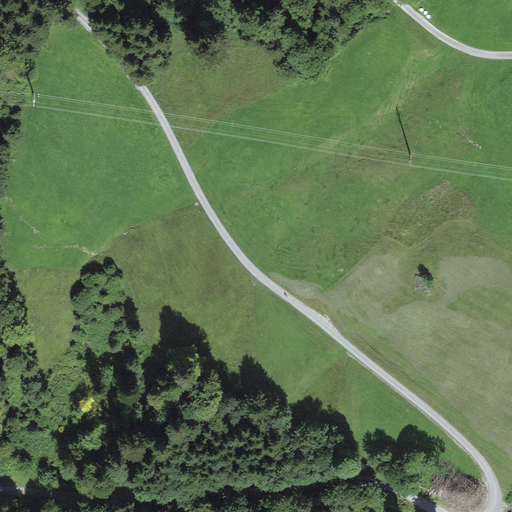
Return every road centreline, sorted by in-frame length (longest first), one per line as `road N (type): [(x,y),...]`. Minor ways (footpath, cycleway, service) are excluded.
road 1 (track): [(489,511),(485,466),(251,270),(189,176),(147,92),(71,0)]
road 2 (track): [(0,496),(151,499),(360,480),(439,511)]
road 3 (track): [(402,0),(426,26),(473,51),(511,54)]
